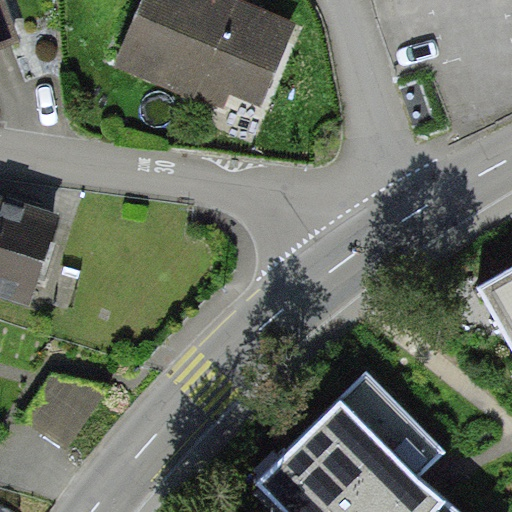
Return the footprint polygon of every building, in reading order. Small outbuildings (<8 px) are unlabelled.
[(136,0),(110,64),(220,110),(225,97),(262,112),(300,23),(243,0),(136,0)] [(0,8),(0,48),(14,43),(0,8)] [(6,208),(0,205),(0,289),(30,299),(55,224),(24,214),(28,203),(11,197),(6,208)] [(511,265),(477,287),(511,345),(511,265)] [(445,452),(366,374),(257,480),(287,511),(460,511),(420,478),(445,452)] [(108,386),(55,376),(24,422),(66,449),(108,386)]
